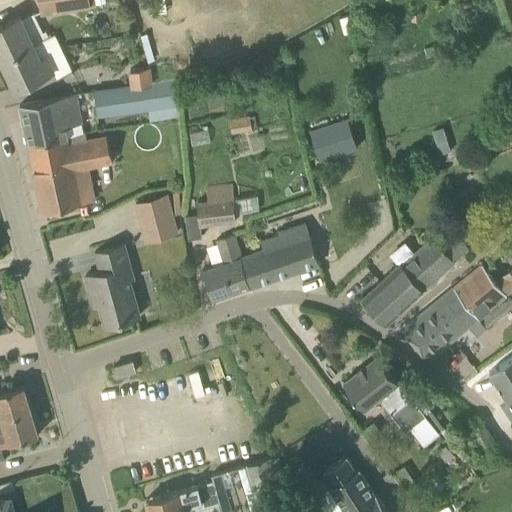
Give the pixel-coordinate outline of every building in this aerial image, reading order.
[(42,14),(90,6),(89,0),(40,0),(42,14)] [(0,60),(2,60),(35,43),(23,18),(22,14),(0,24),(0,60)] [(53,71),(46,56),(42,57),(35,43),(2,60),(16,88),(53,71)] [(255,60),(240,72),(248,82),(263,70),(255,60)] [(132,84),(152,82),(150,65),(129,68),(132,84)] [(98,116),(175,106),(172,79),(152,82),(132,84),(111,87),(95,89),(98,116)] [(68,135),(66,126),(59,95),(20,104),(29,144),(71,138),(86,135),(85,131),(68,135)] [(232,132),(252,129),(250,115),(230,118),(232,132)] [(348,117),(309,130),(319,160),(358,146),(348,117)] [(113,161),(106,134),(86,137),(86,135),(71,138),(29,144),(43,209),(94,200),(87,167),(113,161)] [(445,135),(436,138),(441,152),(450,149),(445,135)] [(154,227),(181,225),(177,185),(150,188),(154,227)] [(200,224),(237,221),(234,199),(198,202),(200,224)] [(252,285),(320,262),(310,234),(283,243),(280,233),(260,240),(264,250),(243,257),(252,285)] [(242,258),(234,234),(217,240),(224,264),(204,271),(213,298),(252,285),(243,257),(242,258)] [(424,290),(455,262),(436,239),(416,254),(415,253),(403,264),(401,261),(362,298),(386,324),(424,290)] [(140,315),(130,278),(134,277),(124,243),(95,251),(100,271),(86,275),(94,305),(100,303),(106,324),(140,315)] [(511,289),(511,288),(511,266),(495,281),(483,265),(456,286),(482,316),(495,305),(508,295),(507,294),(511,289)] [(428,358),(455,337),(482,316),(456,286),(403,329),(428,358)] [(459,349),(444,370),(461,382),(475,361),(459,349)] [(392,412),(411,397),(377,354),(344,381),(365,409),(379,398),(391,413),(392,412)] [(511,357),(490,371),(509,401),(511,398),(511,357)] [(205,363),(210,387),(230,383),(225,359),(205,363)] [(116,375),(135,370),(132,360),(114,365),(116,375)] [(32,410),(24,385),(0,392),(0,416),(1,419),(32,410)] [(411,397),(392,412),(405,430),(409,427),(424,415),(411,397)] [(0,447),(10,445),(10,443),(39,434),(32,410),(1,419),(6,435),(0,436),(0,447)] [(486,450),(498,445),(482,411),(470,417),(486,450)] [(424,415),(409,427),(424,446),(439,434),(426,416),(424,415)] [(446,444),(438,451),(447,461),(455,455),(446,444)] [(305,448),(290,457),(296,466),(308,459),(309,454),(305,448)] [(246,464),(261,511),(290,511),(293,511),(276,456),(246,464)] [(346,511),(354,511),(378,498),(362,471),(359,473),(350,458),(328,471),(336,486),(333,488),(346,511)] [(188,511),(221,503),(214,480),(147,498),(150,511),(188,511)] [(15,511),(11,497),(5,498),(5,497),(0,498),(0,511),(15,511)] [(378,498),(354,511),(387,511),(379,497),(378,498)]
